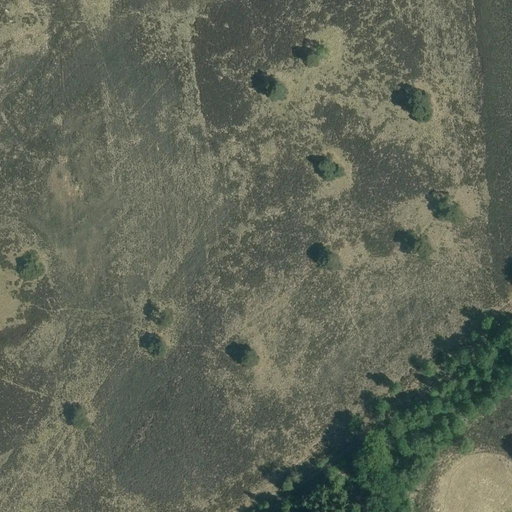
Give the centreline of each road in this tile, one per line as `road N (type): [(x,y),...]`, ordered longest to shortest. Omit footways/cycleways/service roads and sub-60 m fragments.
road 1 (track): [(375,425),(511,323)]
road 2 (track): [(263,511),(375,425)]
